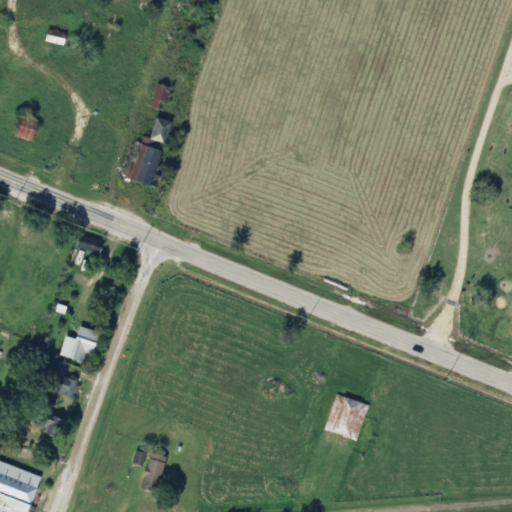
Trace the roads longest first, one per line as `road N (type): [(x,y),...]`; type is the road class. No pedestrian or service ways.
road 1 (tertiary): [(511,383),(0,178)]
road 2 (residential): [(57,511),(156,240)]
road 3 (residential): [(363,511),(511,501)]
